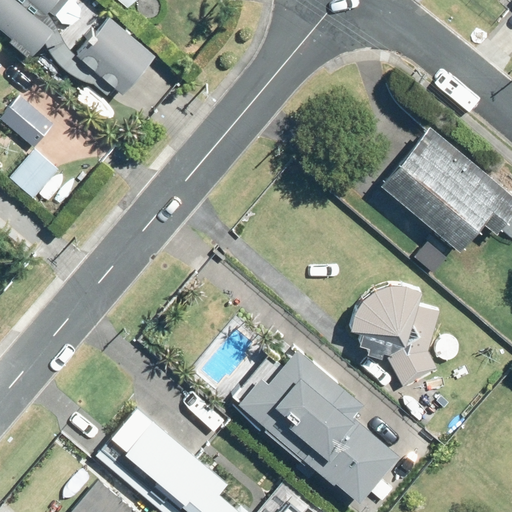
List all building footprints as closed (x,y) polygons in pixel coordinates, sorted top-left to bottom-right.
[(0,0),(0,22),(15,35),(12,38),(29,53),(43,38),(46,43),(61,35),(46,9),(52,0),(0,0)] [(155,51),(109,13),(76,52),(123,90),(155,51)] [(7,100),(12,103),(1,116),(34,145),(53,122),(20,93),(15,98),(11,95),(7,100)] [(511,217),(511,191),(434,124),(385,181),(463,248),(487,220),(500,232),(511,217)] [(34,148),(10,174),(33,194),(57,167),(34,148)] [(421,304),(425,290),(409,283),(393,282),(377,288),(365,297),(356,312),(353,327),(366,331),(363,344),(371,346),(369,351),(386,356),(386,352),(404,385),(437,367),(429,350),(440,310),(421,304)] [(367,402),(302,346),(282,370),(268,357),(229,401),(262,428),(264,425),(303,459),(306,456),(337,482),(340,479),(363,501),(403,453),(357,415),(367,402)] [(222,491),(231,481),(138,406),(98,456),(164,511),(327,511),(286,477),(258,511),(252,511),(243,504),(239,506),(222,491)]
